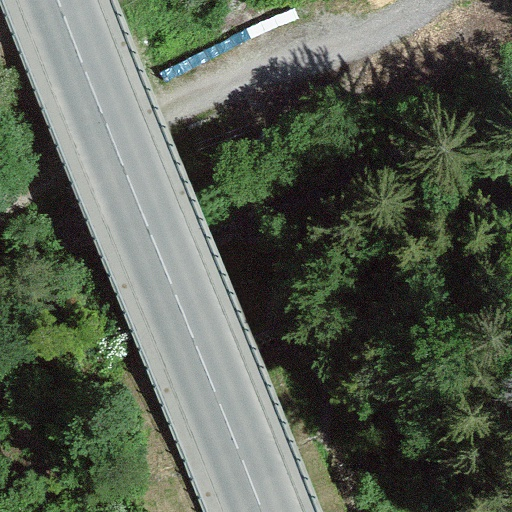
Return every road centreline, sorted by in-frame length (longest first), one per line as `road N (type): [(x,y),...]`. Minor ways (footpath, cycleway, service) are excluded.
road 1 (secondary): [(61,0),(260,511)]
road 2 (track): [(435,0),(348,49),(175,114),(0,208)]
